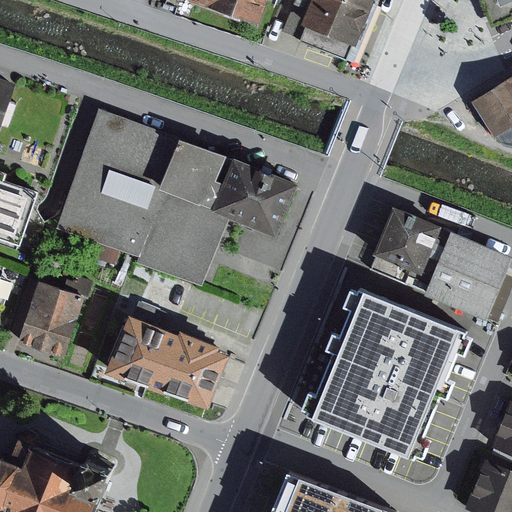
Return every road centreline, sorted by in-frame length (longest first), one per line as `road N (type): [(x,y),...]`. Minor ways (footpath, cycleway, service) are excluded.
road 1 (residential): [(346,177),(0,53)]
road 2 (residential): [(88,0),(378,97)]
road 3 (residential): [(346,177),(238,446)]
road 4 (residential): [(0,366),(238,446)]
road 5 (residential): [(238,446),(429,511)]
road 6 (unclassified): [(436,511),(511,326)]
road 7 (residential): [(346,177),(511,241)]
